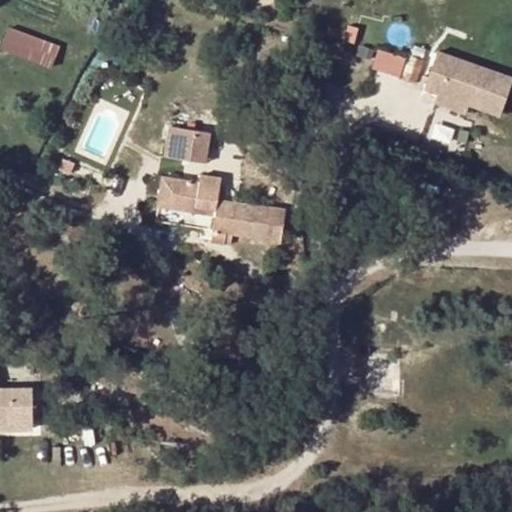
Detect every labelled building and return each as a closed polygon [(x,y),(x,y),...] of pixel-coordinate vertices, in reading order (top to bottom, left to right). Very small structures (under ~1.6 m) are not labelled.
[(57,48),(6,30),(6,32),(0,45),(0,48),(50,66),(57,48)] [(419,82),(426,60),(378,45),(371,67),(419,82)] [(426,88),(440,93),(473,106),(500,115),(511,83),(511,78),(439,52),(426,88)] [(50,108),(56,89),(43,84),(36,102),(50,108)] [(56,89),(50,108),(57,112),(66,94),(56,89)] [(470,115),(473,106),(440,93),(437,104),(470,115)] [(70,95),(66,94),(57,112),(62,114),(70,95)] [(163,151),(189,154),(192,124),(167,121),(163,151)] [(204,156),(208,125),(192,124),(189,154),(204,156)] [(161,171),(157,200),(196,205),(196,200),(215,202),(212,224),(211,234),(224,235),(226,225),(281,231),(285,198),(218,190),(219,170),(199,168),(198,176),(161,171)] [(0,426),(31,426),(30,385),(0,386),(0,426)]
